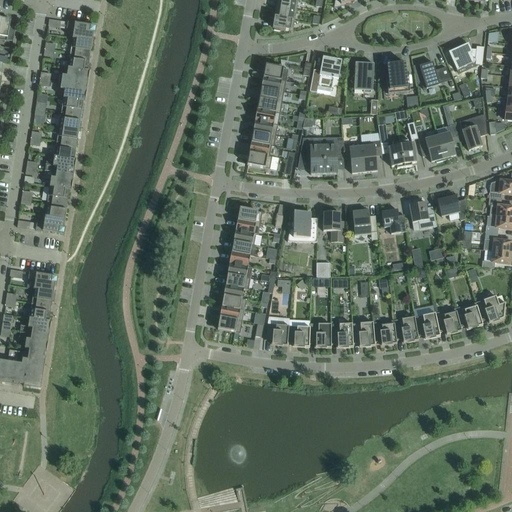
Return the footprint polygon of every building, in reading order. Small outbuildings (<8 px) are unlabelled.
[(296,11),(298,0),(297,0),(277,0),(276,7),(296,11)] [(334,0),(333,9),(346,6),(345,4),(356,1),(355,0),(334,0)] [(294,21),(296,11),(276,7),(274,18),(294,21)] [(9,27),(10,20),(0,18),(0,40),(6,42),(7,41),(13,42),(12,43),(13,43),(16,27),(15,27),(9,27)] [(292,32),(294,21),(274,18),(272,29),(274,29),(274,31),(280,32),(280,30),(292,32)] [(48,27),(60,29),(61,22),(49,21),(48,27)] [(89,27),(84,26),(83,27),(84,27),(83,29),(79,28),(79,26),(79,25),(67,23),(66,30),(73,31),(72,39),(92,42),(93,34),(95,34),(96,28),(89,27)] [(88,51),(90,52),(92,42),(72,39),(70,54),(87,57),(88,51)] [(448,53),(456,71),(474,63),(475,63),(475,65),(481,66),(483,48),(476,47),(476,50),(470,50),(468,44),(448,53)] [(86,62),(87,57),(70,54),(68,69),(87,72),(89,63),(86,62)] [(313,70),(309,92),(316,93),(317,87),(331,90),(333,79),(338,80),(340,67),(335,66),(336,60),(322,58),(320,72),(313,70)] [(311,65),(305,63),(302,76),(309,77),(311,65)] [(419,67),(421,75),(420,76),(422,90),(451,81),(451,80),(445,68),(434,71),(432,63),(419,67)] [(373,64),(355,64),(353,91),(372,92),(373,64)] [(404,64),(393,65),(386,65),(387,76),(385,76),(387,89),(383,89),(384,100),(399,98),(399,94),(409,93),(407,74),(405,74),(404,64)] [(263,78),(286,82),(288,70),(281,69),(281,65),(267,66),(265,66),(263,78)] [(83,81),(88,82),(89,72),(87,72),(68,69),(66,77),(59,76),(58,83),(82,87),(83,81)] [(263,78),(261,89),(283,93),(286,82),(263,78)] [(81,92),(82,87),(58,83),(57,90),(64,91),(63,99),(83,102),(85,103),(86,93),(81,92)] [(283,93),(261,89),(259,99),(281,104),(283,93)] [(461,100),(459,93),(452,95),(454,102),(461,100)] [(81,111),(83,102),(63,99),(61,114),(78,116),(78,111),(81,111)] [(281,104),(259,99),(257,109),(256,110),(279,114),(281,104)] [(279,114),(256,110),(254,122),(277,126),(279,114)] [(406,112),(394,114),(395,120),(407,118),(406,112)] [(77,122),(78,116),(61,114),(58,128),(78,131),(80,122),(77,122)] [(467,120),(467,121),(469,128),(461,131),(468,152),(482,147),(479,138),(486,135),(484,115),(467,120)] [(302,128),(303,127),(310,126),(311,119),(313,119),(304,119),(302,128)] [(277,126),(254,122),(253,132),(275,137),(277,126)] [(406,125),(411,141),(417,139),(413,123),(406,125)] [(377,127),(380,146),(388,145),(385,125),(377,127)] [(447,128),(448,134),(437,137),(443,162),(451,159),(451,157),(455,156),(450,139),(457,137),(453,126),(447,128)] [(74,140),(77,141),(78,131),(58,128),(56,143),(73,146),(74,140)] [(275,137),(253,132),(252,133),(253,133),(252,138),(251,143),(251,142),(251,143),(271,147),(273,148),(275,137)] [(443,162),(437,137),(424,140),(424,141),(418,142),(422,158),(429,156),(431,163),(435,162),(436,164),(443,162)] [(343,161),(342,146),(342,138),(335,139),(335,147),(323,147),(323,175),(337,175),(336,161),(343,161)] [(323,175),(323,147),(310,147),(310,139),(302,139),(298,162),(309,162),(310,175),(323,175)] [(380,149),(380,142),(361,144),(364,173),(377,172),(375,157),(381,156),(381,149),(380,149)] [(412,144),(408,145),(407,142),(399,143),(404,168),(411,167),(411,164),(416,163),(412,144)] [(72,151),(73,146),(56,143),(54,158),(74,161),(75,152),(72,151)] [(271,147),(251,143),(249,154),(269,157),(271,147)] [(404,168),(399,143),(392,145),(392,147),(387,148),(391,168),(396,167),(396,170),(404,168)] [(364,173),(361,144),(342,146),(343,160),(350,159),(351,175),(364,173)] [(269,157),(249,154),(247,166),(269,170),(271,157),(269,157)] [(294,158),(287,157),(285,169),(291,170),(294,158)] [(69,170),(74,171),(76,161),(74,161),(54,158),(53,166),(45,165),(44,172),(68,175),(69,170)] [(68,181),(68,175),(44,172),(43,178),(50,180),(49,188),(69,191),(71,191),(72,182),(68,181)] [(511,182),(508,182),(508,181),(502,180),(502,182),(500,181),(500,182),(498,182),(491,185),(490,193),(489,193),(488,199),(501,201),(502,195),(511,195),(511,182)] [(67,200),(69,191),(49,188),(47,202),(64,205),(65,200),(67,200)] [(455,196),(437,201),(441,218),(458,213),(460,222),(464,220),(466,200),(457,202),(455,196)] [(511,207),(500,207),(501,201),(488,199),(488,206),(490,206),(489,217),(496,218),(496,217),(511,219),(511,207)] [(63,211),(64,205),(47,202),(45,217),(64,220),(66,211),(63,211)] [(419,231),(436,227),(433,215),(427,216),(425,203),(408,206),(412,224),(418,222),(419,231)] [(239,209),(237,221),(260,225),(262,213),(239,209)] [(368,211),(352,213),(354,237),(370,235),(370,233),(376,233),(375,217),(369,217),(368,211)] [(397,211),(381,213),(383,229),(389,228),(390,235),(400,234),(400,233),(406,232),(404,216),(398,216),(397,211)] [(289,231),(287,243),(316,243),(317,219),(316,219),(316,220),(310,220),(310,213),(293,213),(293,231),(290,231),(289,231)] [(340,214),(323,213),(323,232),(331,232),(330,243),(342,244),(343,222),(339,222),(340,214)] [(277,215),(274,228),(281,229),(283,217),(277,215)] [(63,229),(64,220),(45,217),(43,226),(36,224),(35,231),(47,233),(47,232),(48,230),(52,231),(52,233),(51,234),(57,235),(64,236),(65,229),(63,229)] [(511,219),(496,217),(496,218),(495,228),(485,227),(485,234),(497,235),(498,229),(511,230),(511,219)] [(237,221),(235,232),(255,235),(255,236),(258,236),(260,225),(237,221)] [(17,228),(29,230),(30,224),(18,222),(17,228)] [(235,232),(233,242),(253,246),(255,236),(255,235),(235,232)] [(496,241),(497,235),(485,234),(484,240),(493,241),(492,252),(511,254),(511,252),(511,247),(511,243),(496,241)] [(233,242),(233,243),(231,252),(231,253),(249,256),(249,257),(254,257),(256,247),(253,246),(233,242)] [(419,250),(411,251),(415,270),(422,269),(419,250)] [(441,250),(433,252),(435,260),(443,259),(441,250)] [(511,261),(511,254),(492,252),(491,263),(482,262),(481,268),(493,269),(494,263),(509,265),(509,261),(511,261)] [(231,253),(229,265),(247,268),(249,257),(249,256),(231,253)] [(316,278),(330,278),(328,278),(328,265),(330,265),(329,264),(316,264),(316,278)] [(229,265),(227,275),(250,280),(252,269),(247,268),(229,265)] [(455,268),(446,271),(449,279),(458,276),(455,268)] [(9,277),(21,279),(22,273),(10,271),(9,277)] [(51,277),(45,276),(45,277),(45,279),(40,279),(40,276),(41,276),(41,275),(29,273),(28,280),(35,282),(33,290),(53,293),(54,285),(56,285),(57,278),(51,277)] [(227,276),(225,285),(225,286),(243,289),(243,290),(248,291),(250,280),(227,275),(227,276)] [(329,279),(312,279),(312,288),(329,288),(329,279)] [(225,286),(223,297),(241,300),(241,299),(243,290),(243,289),(225,286)] [(49,302),(52,302),(53,293),(33,290),(31,305),(48,307),(49,302)] [(223,297),(221,307),(239,311),(244,312),(246,300),(241,299),(241,300),(223,297)] [(483,301),(475,304),(481,322),(487,320),(488,324),(503,319),(504,304),(498,306),(495,297),(483,301)] [(481,322),(475,304),(463,307),(455,309),(460,328),(466,326),(467,330),(482,326),(481,322)] [(47,313),(48,307),(31,305),(29,319),(49,322),(50,313),(47,313)] [(221,307),(219,318),(237,321),(238,321),(239,311),(221,307)] [(460,328),(455,309),(442,312),(434,314),(438,333),(439,333),(445,332),(446,336),(461,332),(460,328)] [(438,333),(434,314),(422,317),(414,318),(417,338),(417,337),(423,336),(424,340),(439,337),(439,333),(438,333)] [(219,318),(217,330),(240,334),(242,322),(238,321),(237,321),(219,318)] [(417,338),(414,318),(401,320),(393,321),(395,341),(396,341),(402,340),(403,344),(418,341),(417,337),(417,338)] [(44,331),(49,332),(51,322),(49,322),(29,319),(28,327),(20,326),(19,333),(44,337),(44,331)] [(395,341),(393,321),(380,323),(381,326),(373,327),(372,327),(374,343),(380,342),(381,346),(396,344),(396,341),(395,341)] [(372,327),(373,327),(372,323),(359,324),(351,325),(352,344),(359,344),(359,348),(374,347),(374,343),(372,327)] [(257,325),(254,337),(261,338),(263,326),(257,325)] [(287,343),(288,327),(275,326),(267,325),(265,341),(272,341),(271,346),(287,347),(287,343)] [(330,329),(331,325),(317,325),(309,325),(309,328),(308,344),(309,344),(315,344),(315,349),(331,349),(331,345),(330,345),(330,329)] [(352,344),(351,325),(338,325),(339,329),(330,329),(330,345),(331,345),(337,345),(337,349),(353,348),(352,344)] [(309,328),(296,328),(288,327),(287,343),(293,343),(293,348),(309,348),(309,344),(308,344),(309,328)] [(43,342),(44,337),(19,333),(18,340),(26,341),(24,349),(29,350),(46,352),(47,343),(43,342)] [(41,386),(45,358),(43,358),(44,353),(46,353),(46,352),(29,350),(28,355),(23,355),(24,353),(9,351),(7,363),(0,361),(0,383),(1,384),(18,387),(19,385),(23,385),(23,387),(30,388),(40,390),(41,386)]
